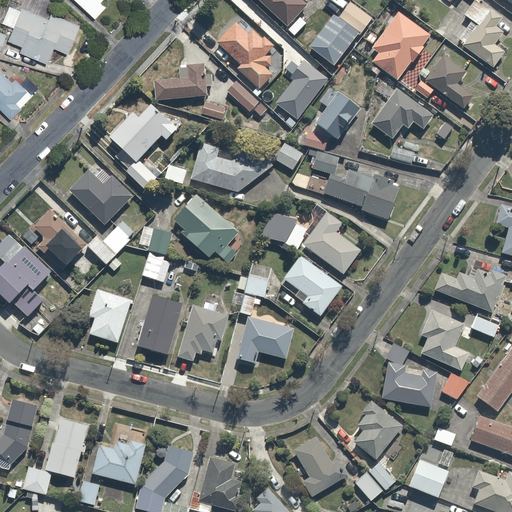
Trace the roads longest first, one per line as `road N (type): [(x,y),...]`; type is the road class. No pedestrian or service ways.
road 1 (residential): [(0,339),(33,360),(217,409),(283,407),(320,381),(511,117)]
road 2 (residential): [(0,184),(179,0)]
